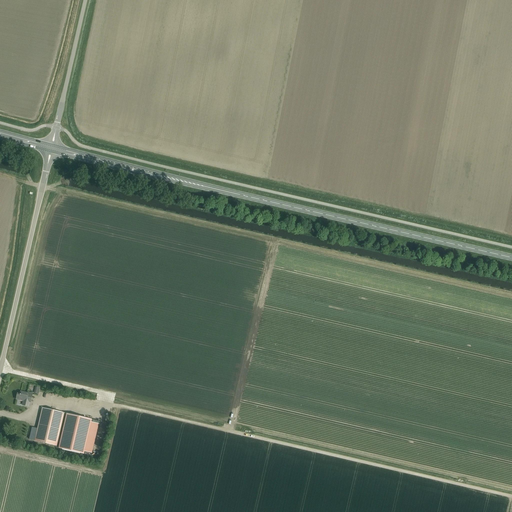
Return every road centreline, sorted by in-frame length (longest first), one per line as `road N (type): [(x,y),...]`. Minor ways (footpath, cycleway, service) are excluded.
road 1 (primary): [(511,256),(51,148)]
road 2 (unclassified): [(0,377),(51,148)]
road 3 (unclassified): [(51,148),(84,0)]
